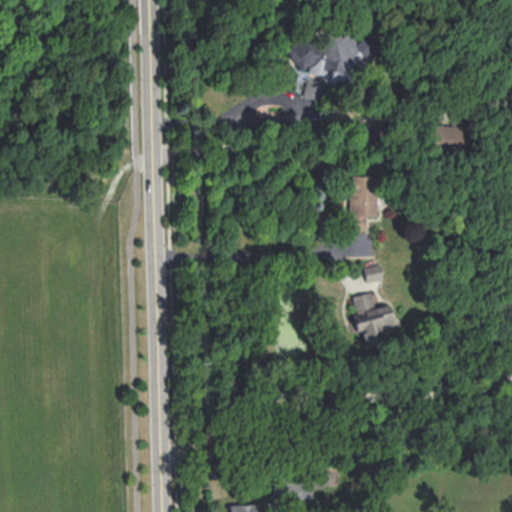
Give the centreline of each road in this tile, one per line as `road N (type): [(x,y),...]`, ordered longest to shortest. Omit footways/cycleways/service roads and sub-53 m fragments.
road 1 (tertiary): [(161,511),(147,0)]
road 2 (track): [(125,164),(108,194),(0,189)]
